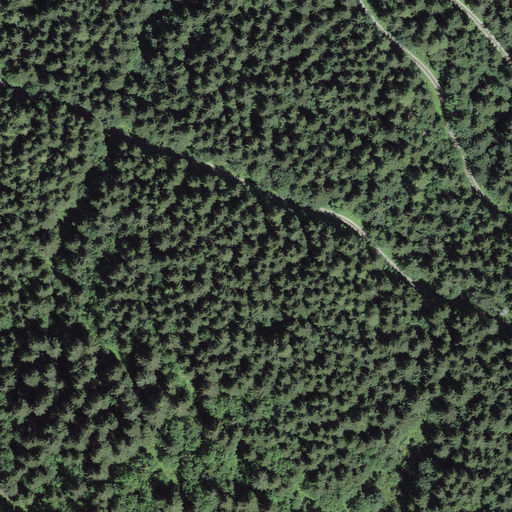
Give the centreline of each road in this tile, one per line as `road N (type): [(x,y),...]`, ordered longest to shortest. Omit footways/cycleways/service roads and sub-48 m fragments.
road 1 (track): [(511,326),(403,277),(351,220),(276,198),(0,81)]
road 2 (track): [(357,0),(437,82),(473,183),(511,223)]
